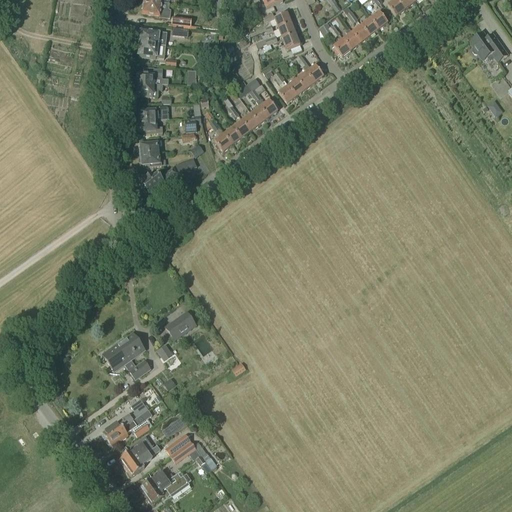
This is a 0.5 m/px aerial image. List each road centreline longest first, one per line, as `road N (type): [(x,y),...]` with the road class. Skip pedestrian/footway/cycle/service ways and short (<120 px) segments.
road 1 (tertiary): [(118,511),(19,367),(30,337),(91,279),(123,228)]
road 2 (tertiary): [(123,228),(173,220),(347,89)]
road 3 (residential): [(123,228),(115,214),(110,114),(116,0)]
road 4 (tertiary): [(347,89),(464,0)]
